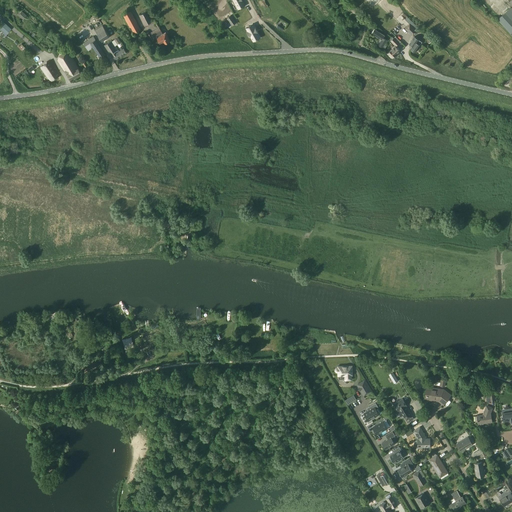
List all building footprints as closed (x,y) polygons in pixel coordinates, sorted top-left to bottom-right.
[(232,0),(238,9),(245,6),(242,0),(232,0)] [(511,34),(511,8),(511,7),(498,20),(511,34)] [(145,25),(154,20),(149,10),(139,15),(145,25)] [(18,15),(23,20),(26,16),(22,11),(18,15)] [(134,33),(140,29),(130,11),(123,15),(130,27),(131,27),(134,33)] [(232,25),(236,23),(231,15),(227,18),(232,25)] [(409,24),(405,28),(413,36),(417,32),(419,29),(407,18),(405,20),(409,24)] [(2,21),(0,23),(0,29),(6,35),(11,29),(2,21)] [(252,24),(246,28),(248,31),(247,32),(249,37),(250,36),(253,42),(260,38),(255,28),(254,28),(252,24)] [(102,41),(109,36),(102,25),(95,30),(102,41)] [(165,44),(170,41),(165,32),(163,34),(159,27),(149,34),(153,40),(157,38),(160,44),(164,42),(165,44)] [(381,39),(378,45),(385,49),(386,46),(384,45),(387,40),(383,37),(384,35),(374,29),(371,33),(381,39)] [(101,59),(106,55),(93,36),(83,43),(85,46),(90,43),(101,59)] [(412,40),(410,44),(412,46),(410,49),(414,52),(419,45),(421,42),(419,40),(415,37),(412,40)] [(390,41),(396,46),(399,43),(394,38),(390,41)] [(112,40),(104,45),(114,60),(126,52),(124,48),(122,46),(119,47),(121,50),(119,51),(112,40)] [(392,59),(400,51),(395,46),(387,54),(392,59)] [(70,80),(81,74),(69,53),(58,60),(70,80)] [(51,81),(61,75),(50,60),(41,67),(51,81)] [(335,370),(336,371),(336,372),(338,372),(338,379),(345,379),(351,379),(351,374),(352,374),(352,372),(351,372),(351,370),(352,370),(352,367),(348,367),(348,366),(338,366),(338,367),(337,367),(336,368),(335,368),(335,370)] [(364,384),(359,387),(363,393),(368,390),(369,392),(371,391),(364,380),(362,382),(364,384)] [(428,391),(426,399),(439,401),(440,397),(442,398),(446,401),(451,395),(446,391),(444,394),(442,392),(440,392),(440,389),(427,387),(426,391),(428,391)] [(489,393),(485,393),(486,402),(495,400),(493,391),(489,392),(489,393)] [(406,420),(412,416),(406,406),(407,406),(402,399),(394,404),(398,411),(400,410),(406,420)] [(368,420),(371,419),(372,420),(376,417),(375,416),(379,414),(376,409),(378,407),(375,403),(369,407),(370,410),(364,413),(368,420)] [(491,414),(493,408),(486,406),(483,415),(475,416),(476,421),(478,421),(478,424),(492,422),(491,414)] [(511,410),(502,412),(503,421),(511,420),(511,410)] [(373,427),(374,429),(373,429),(375,433),(376,433),(377,434),(387,428),(383,422),(385,420),(383,417),(377,421),(378,423),(378,424),(373,427)] [(418,448),(430,448),(430,438),(426,439),(425,436),(420,427),(414,431),(419,438),(419,439),(417,439),(418,448)] [(395,444),(392,439),(391,438),(395,436),(393,432),(386,436),(388,439),(382,443),(383,445),(382,445),(384,448),(386,449),(395,444)] [(468,437),(456,444),(461,452),(473,444),(468,437)] [(396,453),(392,455),(390,456),(391,459),(391,460),(393,463),(393,462),(394,463),(396,462),(397,463),(401,460),(400,459),(404,457),(400,451),(401,450),(399,446),(394,449),(396,453)] [(505,458),(511,453),(511,452),(509,448),(502,453),(505,458)] [(485,450),(476,456),(478,460),(488,454),(485,450)] [(437,455),(436,455),(429,459),(440,477),(448,472),(437,455)] [(398,470),(402,477),(412,471),(410,466),(412,464),(409,459),(402,463),(404,466),(398,470)] [(485,475),(482,462),(474,463),(476,477),(485,475)] [(379,473),(376,475),(382,486),(391,482),(385,472),(380,475),(379,473)] [(428,481),(423,472),(415,477),(420,485),(428,481)] [(508,490),(509,489),(511,488),(506,478),(500,481),(503,487),(505,485),(508,490)] [(511,500),(511,494),(509,489),(508,490),(498,496),(504,506),(511,500)] [(466,503),(464,499),(462,496),(461,497),(458,493),(457,490),(452,493),(456,500),(451,503),(448,504),(451,509),(453,508),(455,510),(466,503)] [(424,493),(415,498),(421,508),(430,503),(424,493)] [(391,507),(392,508),(397,505),(390,494),(385,496),(389,502),(386,504),(386,503),(385,503),(384,502),(383,502),(381,503),(381,504),(382,505),(380,506),(382,511),(391,511),(392,511),(389,508),(391,507)]
